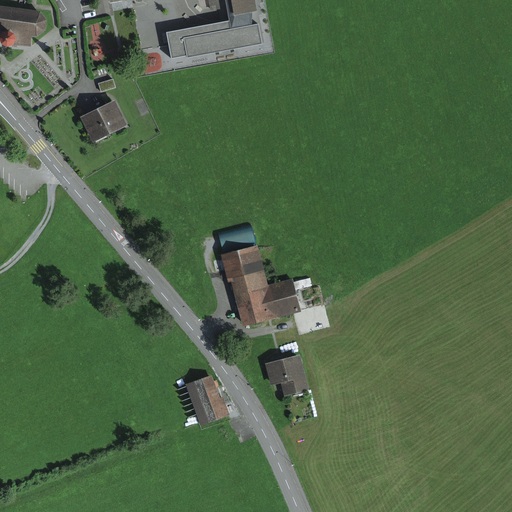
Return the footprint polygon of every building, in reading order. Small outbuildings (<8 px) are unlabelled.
[(111,0),(112,1),(119,0),(225,0),(229,15),(231,29),(255,24),(250,0),(111,0)] [(0,4),(0,29),(5,30),(4,43),(31,46),(32,35),(37,36),(45,29),(47,18),(41,10),(0,4)] [(229,15),(161,27),(166,56),(258,41),(255,24),(231,29),(229,15)] [(113,101),(84,115),(94,136),(123,123),(113,101)] [(230,254),(246,322),(300,309),(293,284),(271,289),(261,246),(230,254)] [(289,395),(310,389),(301,355),(271,363),(277,385),(286,383),(289,395)] [(211,377),(190,384),(202,422),(228,413),(223,398),(218,399),(211,377)]
